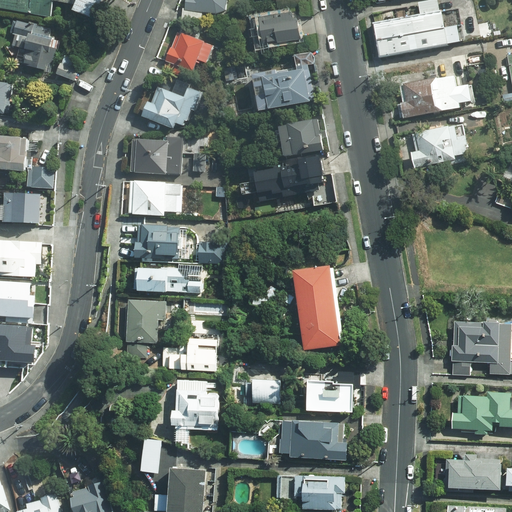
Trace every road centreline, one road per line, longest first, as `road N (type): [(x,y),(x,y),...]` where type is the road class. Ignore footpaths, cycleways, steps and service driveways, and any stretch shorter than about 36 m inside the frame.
road 1 (tertiary): [(394,511),(400,347),(337,0)]
road 2 (tertiary): [(0,418),(41,390),(69,347),(99,136),(152,0)]
